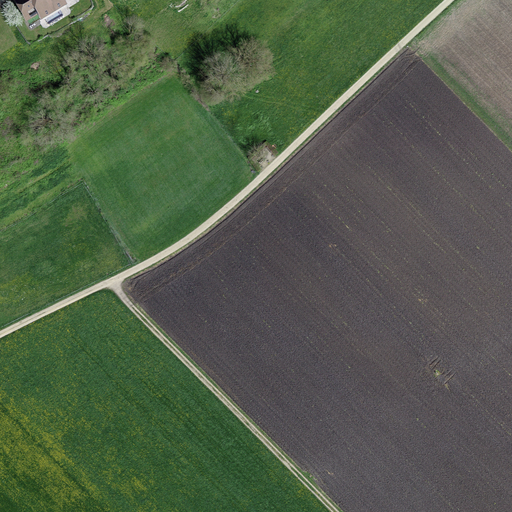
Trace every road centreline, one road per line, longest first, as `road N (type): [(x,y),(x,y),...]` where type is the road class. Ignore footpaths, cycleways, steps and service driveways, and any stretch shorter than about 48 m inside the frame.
road 1 (track): [(451,0),(191,234),(0,335)]
road 2 (track): [(329,511),(113,281)]
